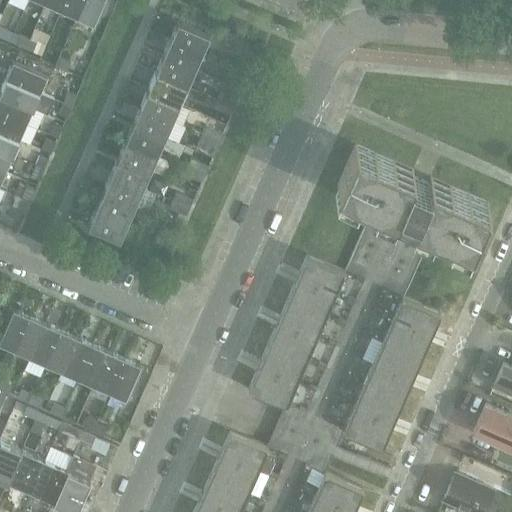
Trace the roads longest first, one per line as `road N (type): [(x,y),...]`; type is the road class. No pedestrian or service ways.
road 1 (unclassified): [(203,340),(318,79),(354,26)]
road 2 (residential): [(511,253),(398,511)]
road 3 (residential): [(203,340),(0,251)]
road 4 (unclassified): [(127,511),(203,340)]
road 5 (tertiary): [(511,41),(354,26)]
